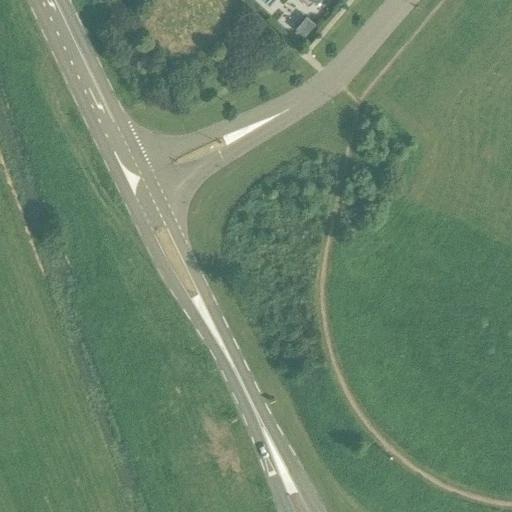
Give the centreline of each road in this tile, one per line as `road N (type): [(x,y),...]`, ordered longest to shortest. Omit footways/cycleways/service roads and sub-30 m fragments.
road 1 (secondary): [(50,0),(138,184)]
road 2 (tertiary): [(402,0),(330,80),(250,128)]
road 3 (unknown): [(84,0),(125,94),(166,156)]
road 4 (secondary): [(138,184),(148,235),(209,326)]
road 5 (secondary): [(209,326),(177,238),(138,184)]
road 6 (secondary): [(276,459),(209,326)]
road 7 (tertiary): [(250,128),(215,132),(166,156),(138,184)]
road 8 (tertiary): [(138,184),(228,152),(250,128)]
